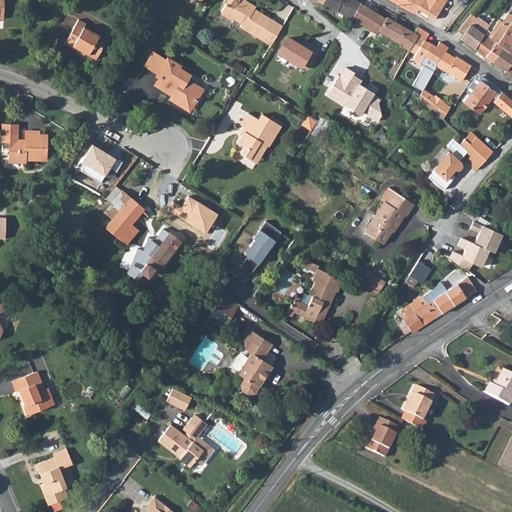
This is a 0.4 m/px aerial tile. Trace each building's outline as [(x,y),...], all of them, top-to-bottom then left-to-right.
[(254,8),(249,5),(250,3),(245,0),(224,0),(223,2),(226,3),(221,11),(221,13),(229,18),(232,17),(241,23),(239,26),(257,37),(259,35),(269,18),(254,8)] [(323,0),(322,2),(333,7),(338,9),(338,8),(353,15),(359,2),(354,0),(323,0)] [(392,0),(401,5),(413,12),(416,13),(419,9),(434,19),(445,0),(392,0)] [(359,2),(353,15),(352,18),(355,20),(369,28),(371,26),(409,50),(418,36),(414,34),(385,16),(378,12),(377,14),(359,2)] [(78,17),(64,42),(80,51),(81,49),(95,57),(107,38),(84,25),(85,22),(78,17)] [(282,26),(269,18),(259,35),(271,43),(282,26)] [(465,34),(461,39),(474,48),(484,33),(492,22),(486,18),(479,29),(467,22),(460,31),(465,34)] [(484,33),(474,48),(493,61),(502,47),(497,43),(506,30),(510,24),(507,22),(505,24),(502,22),(499,26),(495,23),(486,35),(484,33)] [(412,85),(423,91),(437,66),(444,51),(445,52),(448,47),(440,41),(436,47),(425,40),(429,34),(418,27),(414,34),(418,36),(409,50),(414,53),(411,58),(423,66),(412,85)] [(502,47),(493,61),(505,70),(511,75),(511,53),(508,51),(511,46),(507,42),(511,34),(511,32),(511,31),(510,33),(506,30),(497,43),(502,47)] [(287,37),(278,52),(300,65),(301,63),(307,67),(318,50),(311,46),(308,51),(301,47),(302,46),(287,37)] [(144,64),(156,72),(165,59),(152,51),(144,64)] [(444,51),(437,66),(446,72),(447,71),(462,81),(470,66),(456,56),(455,58),(445,52),(444,51)] [(159,76),(155,83),(167,91),(170,87),(174,89),(169,97),(179,104),(181,101),(190,106),(194,100),(195,101),(197,98),(195,97),(198,93),(193,90),(196,85),(185,77),(187,73),(176,66),(177,64),(166,57),(165,59),(156,72),(155,73),(159,76)] [(353,72),(345,67),(339,76),(338,75),(327,93),(345,105),(346,104),(361,113),(362,111),(377,120),(380,115),(377,102),(379,99),(372,94),(373,92),(358,83),(361,79),(352,74),(353,72)] [(479,73),(465,93),(469,96),(483,77),(479,73)] [(469,96),(464,102),(480,114),(492,97),(495,99),(494,102),(511,116),(511,115),(511,99),(501,91),(499,94),(496,91),(498,88),(483,77),(469,96)] [(418,98),(436,114),(444,102),(435,95),(434,97),(423,90),(418,98)] [(449,108),(443,104),(436,114),(442,119),(449,108)] [(239,151),(248,157),(252,152),(259,156),(266,144),(268,145),(281,124),(261,112),(258,118),(247,111),(240,123),(245,126),(236,141),(243,145),(239,151)] [(312,130),(318,121),(309,115),(303,124),(312,130)] [(2,122),(1,139),(9,139),(9,159),(25,160),(25,157),(46,158),(47,132),(39,132),(39,129),(25,128),(25,142),(22,141),(22,138),(16,138),(17,122),(2,122)] [(475,138),(470,133),(464,139),(470,144),(475,138)] [(475,138),(470,144),(471,145),(486,159),(492,153),(475,138)] [(461,164),(460,163),(458,161),(461,157),(466,151),(471,145),(470,144),(464,139),(459,145),(453,139),(447,146),(453,151),(450,154),(448,153),(434,169),(434,170),(428,177),(443,190),(454,176),(451,174),(454,169),(455,170),(457,170),(458,170),(459,170),(460,169),(461,167),(461,166),(462,165),(461,164)] [(466,160),(476,170),(486,159),(471,145),(466,151),(470,155),(466,160)] [(252,152),(248,157),(256,161),(259,156),(252,152)] [(384,201),(364,231),(382,243),(391,230),(392,231),(404,214),(406,216),(414,204),(389,188),(381,199),(384,201)] [(105,227),(121,239),(133,223),(145,208),(122,190),(111,203),(119,209),(105,227)] [(250,275),(281,233),(265,222),(252,239),(254,240),(243,255),(247,257),(239,267),(250,275)] [(133,223),(121,239),(127,243),(138,228),(133,223)] [(482,225),(473,243),(494,253),(503,234),(482,225)] [(169,232),(140,270),(148,276),(154,268),(157,271),(181,240),(169,232)] [(303,318),(302,319),(312,324),(314,320),(322,323),(328,309),(326,308),(328,304),(330,305),(336,291),(337,292),(342,280),(316,267),(310,280),(315,282),(308,296),(312,297),(308,306),(300,303),(295,300),(293,305),(291,304),(288,311),(303,318)] [(207,275),(202,281),(208,285),(213,289),(219,293),(227,280),(211,269),(207,275)] [(386,283),(370,272),(362,284),(378,295),(386,283)] [(428,292),(422,296),(436,317),(471,294),(462,281),(433,299),(428,292)] [(410,289),(396,302),(401,307),(411,301),(415,294),(410,289)] [(300,303),(308,306),(312,297),(308,296),(304,294),(300,303)] [(398,312),(412,333),(436,317),(422,296),(421,297),(398,312)] [(208,313),(226,324),(234,311),(216,300),(208,313)] [(252,331),(250,334),(270,348),(272,345),(252,331)] [(251,341),(245,350),(251,354),(238,373),(244,377),(240,384),(242,390),(248,395),(255,393),(263,381),(273,366),(263,359),(270,348),(250,334),(247,338),(251,341)] [(247,338),(241,347),(245,350),(251,341),(247,338)] [(49,406),(42,388),(35,370),(12,380),(16,390),(21,388),(27,404),(23,405),(27,414),(49,406)] [(489,382),(483,393),(507,406),(511,397),(511,375),(502,370),(494,385),(489,382)] [(401,410),(420,420),(432,394),(413,385),(401,410)] [(192,397),(173,387),(167,400),(185,409),(192,397)] [(379,419),(364,447),(383,457),(397,427),(379,419)] [(170,425),(157,440),(174,454),(176,453),(180,456),(178,458),(189,467),(194,461),(202,451),(191,442),(194,439),(195,440),(197,437),(202,432),(189,421),(182,430),(186,433),(183,436),(170,425)] [(194,461),(200,466),(213,450),(207,445),(197,437),(195,440),(194,439),(191,442),(202,451),(194,461)] [(51,456),(34,462),(41,482),(38,483),(46,504),(65,496),(61,487),(64,486),(57,467),(70,462),(64,447),(50,452),(51,456)] [(167,511),(169,510),(152,496),(142,508),(145,510),(143,511),(135,511),(133,510),(131,511),(167,511)]
